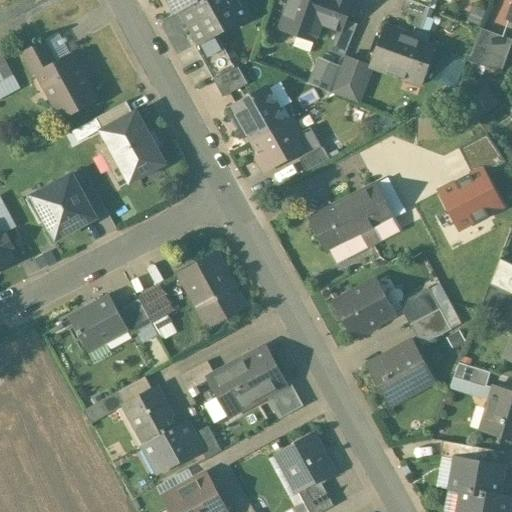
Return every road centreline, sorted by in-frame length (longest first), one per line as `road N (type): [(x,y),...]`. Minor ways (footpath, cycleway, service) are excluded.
road 1 (residential): [(402,511),(229,191)]
road 2 (unclassified): [(229,191),(0,312)]
road 3 (residential): [(229,191),(123,0)]
